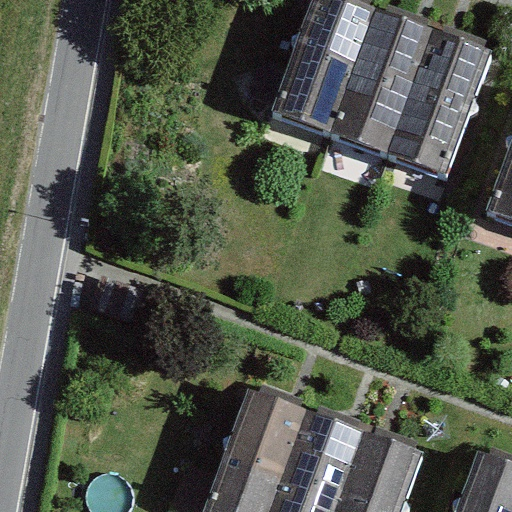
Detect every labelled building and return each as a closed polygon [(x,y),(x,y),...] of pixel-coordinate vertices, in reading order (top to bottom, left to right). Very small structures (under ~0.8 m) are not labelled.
[(265,126),(323,148),(370,22),(312,1),(265,126)] [(323,148),(381,169),(428,44),(370,22),(323,148)] [(381,169),(439,190),(486,65),(428,44),(381,169)] [(511,136),(478,228),(511,240),(511,136)] [(204,511),(270,511),(308,412),(250,391),(204,511)] [(270,511),(336,511),(366,434),(308,412),(270,511)] [(336,511),(402,511),(424,455),(366,434),(336,511)] [(459,511),(511,511),(511,462),(481,452),(459,511)]
